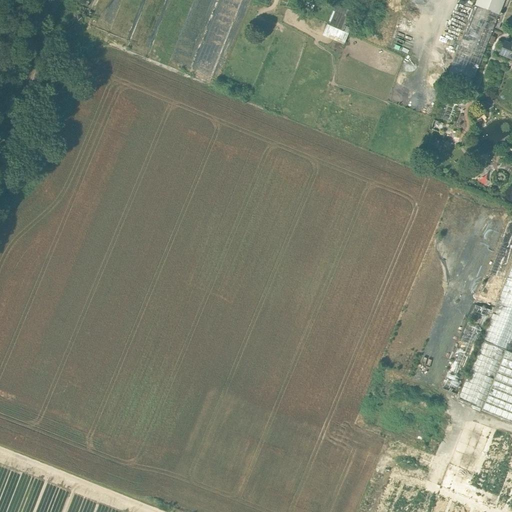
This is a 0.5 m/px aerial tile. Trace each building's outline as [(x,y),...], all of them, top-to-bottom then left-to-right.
[(505,0),(477,0),(475,7),(499,17),(505,0)] [(511,2),(510,1),(501,23),(511,26),(511,2)] [(336,4),(324,35),(345,43),(351,27),(343,24),(349,9),(336,4)] [(499,17),(475,7),(448,75),(472,85),(499,17)] [(511,46),(505,44),(500,56),(511,60),(511,46)] [(511,262),(458,397),(483,407),(511,333),(511,262)] [(511,351),(488,412),(511,421),(511,351)] [(511,511),(511,435),(489,429),(477,471),(449,463),(443,486),(426,481),(431,503),(427,504),(431,506),(424,511),(511,511)]
